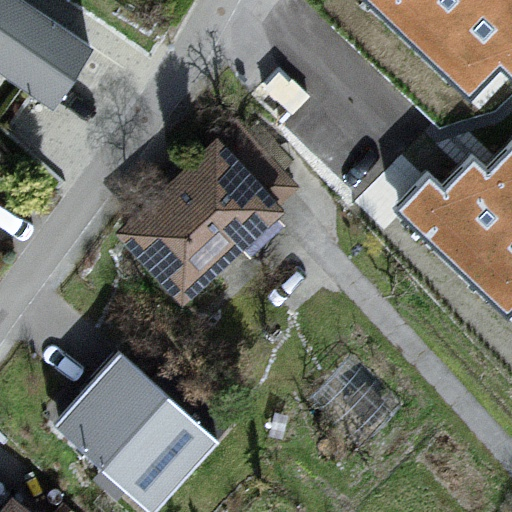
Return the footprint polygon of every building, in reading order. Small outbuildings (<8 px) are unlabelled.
[(8,0),(0,0),(0,77),(48,112),(88,55),(8,0)] [(511,0),(369,0),(472,93),(501,62),(511,72),(511,0)] [(213,145),(110,236),(179,316),(278,215),(213,145)] [(511,151),(491,176),(474,160),(445,191),(429,177),(398,211),(508,311),(511,306),(511,151)] [(212,443),(123,361),(64,425),(153,507),(212,443)] [(0,511),(18,511),(7,501),(0,509),(0,511)]
